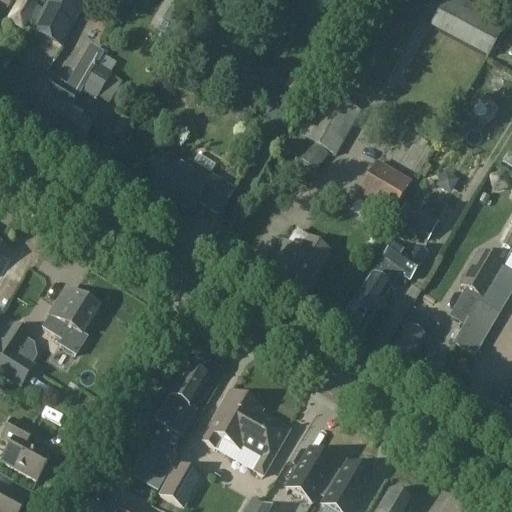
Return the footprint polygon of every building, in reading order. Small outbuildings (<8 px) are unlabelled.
[(20,0),(7,23),(7,24),(21,32),(22,32),(37,6),(25,0),(20,0)] [(49,0),(31,37),(62,52),(87,0),(49,0)] [(505,23),(460,0),(436,0),(424,24),(488,56),(505,23)] [(172,11),(157,34),(171,43),(185,19),(172,11)] [(37,66),(40,44),(23,42),(21,64),(37,66)] [(90,48),(84,58),(98,67),(104,57),(90,48)] [(98,68),(82,93),(96,102),(111,78),(112,77),(98,68)] [(311,81),(296,73),(286,91),(301,100),(311,81)] [(66,88),(46,75),(20,118),(30,124),(28,127),(30,129),(31,132),(37,136),(41,135),(50,141),(63,120),(77,98),(79,96),(66,88)] [(175,83),(172,89),(176,94),(182,93),(185,87),(181,82),(175,83)] [(312,147),(317,149),(335,160),(361,115),(325,95),(300,140),(312,147)] [(63,120),(50,141),(76,157),(91,132),(68,117),(79,99),(77,98),(63,120)] [(312,147),(304,157),(319,169),(328,158),(317,149),(312,147)] [(187,164),(184,170),(166,159),(148,189),(191,215),(196,206),(220,220),(236,193),(187,164)] [(354,201),(389,222),(410,186),(375,166),(354,201)] [(437,226),(405,207),(395,225),(427,243),(437,226)] [(263,277),(286,292),(290,287),(301,295),(316,271),(315,270),(326,254),(308,241),(295,232),(284,250),(282,249),(263,277)] [(393,246),(380,265),(398,278),(409,285),(428,256),(414,247),(409,257),(393,246)] [(500,270),(500,269),(502,267),(478,254),(457,288),(481,302),(488,291),(500,270)] [(356,300),(357,301),(339,328),(356,340),(375,312),(398,278),(380,265),(356,300)] [(511,275),(500,270),(488,291),(507,303),(511,294),(511,275)] [(48,319),(49,319),(41,332),(63,345),(73,351),(80,339),(81,339),(98,312),(65,292),(48,319)] [(400,331),(405,335),(388,360),(405,372),(423,346),(425,348),(438,329),(413,312),(400,331)] [(0,350),(12,358),(25,337),(13,329),(0,349),(0,350)] [(483,345),(460,332),(452,346),(474,360),(483,345)] [(0,378),(18,389),(30,369),(25,366),(12,358),(0,350),(0,378)] [(198,374),(195,375),(187,371),(155,424),(180,439),(195,414),(190,411),(207,383),(203,381),(203,377),(198,374)] [(493,388),(475,418),(506,437),(511,426),(511,386),(510,385),(504,394),(493,388)] [(261,415),(233,398),(219,422),(215,420),(201,445),(214,452),(219,443),(239,454),(241,450),(239,449),(257,417),(259,418),(261,415)] [(288,435),(259,418),(257,417),(239,449),(241,450),(261,462),(253,475),(262,480),(288,435)] [(1,440),(11,446),(0,465),(36,485),(51,458),(28,445),(34,434),(11,421),(1,440)] [(152,445),(131,483),(156,497),(177,459),(152,445)] [(308,453),(285,492),(311,508),(317,498),(325,502),(333,489),(325,484),(332,472),(334,469),(308,453)] [(157,499),(179,511),(184,511),(201,481),(175,467),(157,499)] [(325,502),(321,509),(326,511),(353,511),(372,482),(346,467),(340,477),(332,472),(325,484),(333,489),(325,502)] [(21,511),(26,504),(0,490),(0,511),(21,511)] [(389,495),(378,511),(409,511),(412,509),(389,495)]
